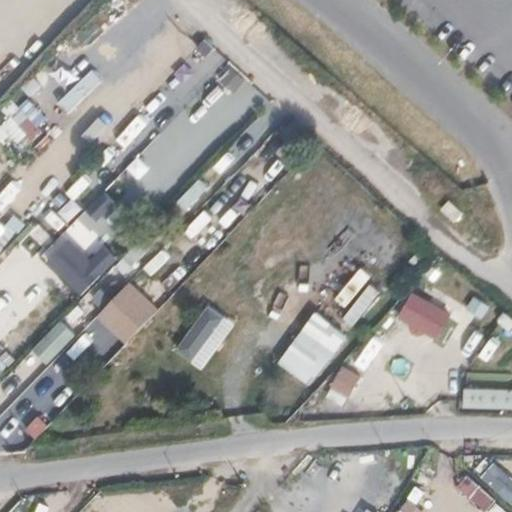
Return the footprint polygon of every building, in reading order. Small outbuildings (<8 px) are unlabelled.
[(219,80),(238,91),(247,76),(228,65),(219,80)] [(0,143),(28,168),(42,151),(30,140),(63,103),(38,81),(0,124),(0,143)] [(103,131),(112,121),(103,113),(82,136),(98,151),(110,137),(103,131)] [(192,151),(143,202),(157,215),(206,165),(192,151)] [(258,196),(230,237),(250,250),(277,209),(258,196)] [(462,215),(448,202),(440,210),(455,223),(462,215)] [(0,253),(22,220),(14,215),(7,226),(0,221),(0,253)] [(172,244),(186,257),(203,239),(188,226),(172,244)] [(90,260),(62,229),(37,257),(82,299),(122,260),(108,247),(90,260)] [(231,285),(243,288),(250,255),(237,252),(231,285)] [(180,255),(156,292),(170,301),(194,264),(180,255)] [(0,321),(33,288),(23,278),(0,303),(0,321)] [(361,326),(384,286),(371,278),(347,318),(361,326)] [(163,307),(123,280),(85,320),(127,350),(163,307)] [(448,314),(412,294),(398,319),(434,339),(448,314)] [(475,295),(467,307),(484,318),(492,306),(475,295)] [(236,323),(208,304),(174,349),(204,369),(236,323)] [(349,336),(314,312),(278,365),(311,387),(349,336)] [(389,312),(374,331),(391,345),(406,326),(389,312)] [(511,316),(510,314),(501,323),(511,333),(511,316)] [(0,357),(0,373),(8,365),(0,357)] [(330,386),(349,398),(363,375),(344,363),(330,386)] [(511,388),(465,387),(465,407),(511,408),(511,388)] [(318,389),(306,407),(325,419),(337,401),(318,389)] [(38,439),(49,424),(37,416),(26,431),(38,439)] [(380,494),(398,467),(378,455),(361,481),(380,494)] [(482,479),(511,506),(511,477),(496,463),(482,479)] [(471,498),(480,486),(467,476),(458,488),(471,498)] [(483,511),(487,511),(497,504),(483,488),(471,499),(483,511)]
